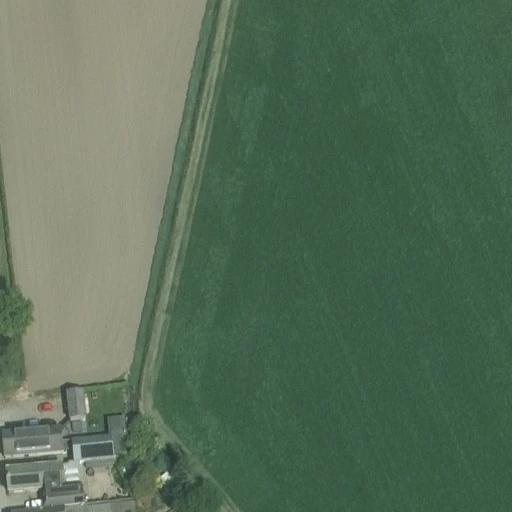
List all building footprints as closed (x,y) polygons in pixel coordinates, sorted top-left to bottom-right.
[(81,394),(66,395),(69,422),(84,420),(81,394)] [(4,460),(24,458),(72,454),(73,466),(85,465),(113,462),(114,458),(114,455),(113,449),(112,440),(112,438),(71,442),(71,444),(61,445),(60,431),(2,436),(4,460)] [(125,439),(112,440),(113,449),(114,455),(117,454),(123,442),(125,439)] [(41,498),(43,511),(82,506),(85,506),(82,485),(64,487),(61,465),(26,470),(6,472),(8,495),(48,490),(49,498),(41,498)] [(167,475),(156,485),(159,494),(172,511),(188,500),(167,475)] [(134,511),(133,503),(83,509),(82,506),(43,511),(42,511),(134,511)]
